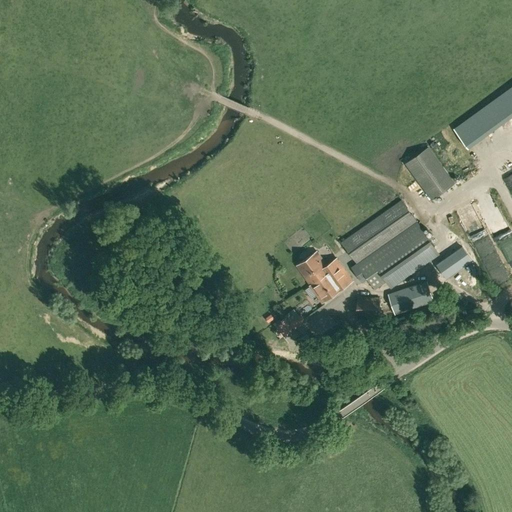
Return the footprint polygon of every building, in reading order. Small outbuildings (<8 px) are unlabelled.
[(431,199),(454,183),(429,147),(406,163),(431,199)] [(478,212),(495,200),(491,194),(473,206),(478,212)] [(401,200),(342,241),(358,264),(374,288),(386,280),(391,287),(440,253),(417,222),(401,200)] [(457,241),(437,264),(449,274),(469,251),(457,241)] [(297,265),(322,301),(352,280),(337,258),(327,265),(317,251),(297,265)] [(395,314),(399,313),(434,301),(427,282),(389,294),(395,314)] [(358,297),(357,317),(379,318),(380,298),(358,297)] [(296,317),(288,322),(294,330),(300,326),(302,325),(296,317)] [(344,333),(345,344),(354,343),(354,332),(344,333)]
